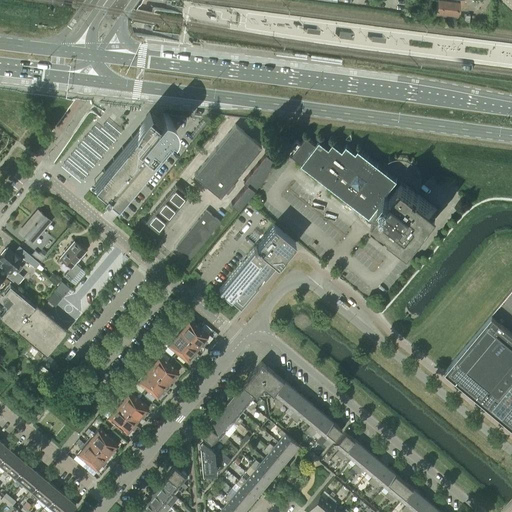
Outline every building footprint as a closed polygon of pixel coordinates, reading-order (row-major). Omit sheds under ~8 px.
[(462,13),(463,0),(435,0),(434,12),(455,15),(455,12),(462,13)] [(352,39),(353,32),(339,30),(338,37),(352,39)] [(115,198),(156,151),(170,135),(169,134),(171,132),(172,132),(173,130),(173,127),(173,124),(172,122),(171,119),(170,117),(169,116),(167,115),(165,113),(163,113),(162,112),(162,113),(158,119),(152,114),(149,112),(147,114),(145,116),(143,118),(141,121),(139,123),(140,124),(93,179),(96,182),(103,187),(103,188),(101,190),(106,194),(108,192),(115,198)] [(233,178),(261,145),(235,124),(194,174),(219,195),(225,189),(229,192),(237,181),(233,178)] [(386,193),(397,178),(358,148),(356,151),(346,144),(342,149),(333,141),(329,147),(319,139),(315,144),(306,137),(301,143),(296,140),(287,152),(363,212),(364,210),(378,221),(377,222),(409,247),(410,246),(409,245),(412,241),(412,242),(416,239),(420,236),(423,233),(426,230),(428,227),(430,223),(432,219),(433,215),(433,214),(436,210),(437,211),(437,210),(400,181),(390,195),(391,195),(390,196),(386,193)] [(238,208),(276,162),(265,153),(242,181),(245,184),(231,202),(238,208)] [(157,231),(187,196),(187,195),(175,184),(145,221),(157,231)] [(32,242),(50,220),(38,210),(19,231),(32,242)] [(189,258),(219,221),(205,210),(175,246),(189,258)] [(264,278),(295,241),(273,223),(256,244),(255,243),(253,246),(254,247),(219,289),(240,307),(258,286),(253,281),(256,278),(259,280),(262,276),(264,278)] [(73,240),(60,256),(71,266),(64,274),(70,279),(81,267),(74,262),(85,250),(73,240)] [(17,263),(21,259),(18,257),(20,256),(18,254),(20,253),(15,249),(12,252),(6,247),(0,253),(0,257),(1,258),(0,258),(0,265),(1,266),(3,265),(9,270),(6,274),(17,283),(23,275),(17,270),(21,266),(17,263)] [(40,262),(47,253),(42,249),(38,253),(36,251),(33,255),(40,262)] [(39,262),(26,251),(22,256),(35,267),(39,262)] [(62,298),(70,289),(61,282),(54,291),(62,298)] [(8,305),(1,314),(47,353),(67,329),(36,303),(34,304),(10,284),(3,292),(7,296),(3,301),(8,305)] [(487,404),(511,424),(511,288),(445,369),(483,401),(483,402),(484,404),(486,405),(487,404)] [(188,339),(199,326),(189,318),(185,323),(182,321),(178,325),(181,328),(178,331),(188,339)] [(204,339),(208,333),(199,326),(188,339),(197,347),(200,344),(203,346),(207,342),(204,339)] [(176,353),(188,339),(178,331),(175,334),(172,332),(168,337),(171,339),(167,345),(176,353)] [(194,350),(197,347),(188,339),(176,353),(186,360),(191,355),(193,358),(197,353),(194,350)] [(56,362),(49,356),(47,353),(42,359),(51,367),(56,362)] [(157,375),(169,362),(159,354),(154,359),(151,357),(148,362),(150,364),(148,367),(157,375)] [(291,386),(274,372),(261,361),(235,391),(253,406),(256,403),(251,399),(262,386),(263,387),(263,386),(277,396),(272,401),(276,404),(291,386)] [(174,375),(178,370),(169,362),(157,375),(167,383),(170,380),(173,382),(176,378),(174,375)] [(146,389),(157,375),(148,367),(145,371),(142,368),(138,373),(141,375),(137,381),(146,389)] [(167,389),(164,387),(167,383),(157,375),(146,389),(156,397),(160,391),(163,394),(167,389)] [(288,406),(299,393),(291,386),(276,404),(279,407),(283,402),(288,406)] [(127,412),(138,398),(129,390),(124,396),(121,393),(117,398),(120,400),(118,404),(127,412)] [(253,406),(235,391),(228,399),(242,411),(246,406),(250,409),(253,406)] [(293,418),(308,400),(299,393),(288,406),(293,410),(289,415),(293,418)] [(143,412),(148,406),(138,398),(127,412),(137,419),(139,416),(142,419),(146,414),(143,412)] [(242,411),(228,399),(221,408),(239,423),(242,419),(238,415),(242,411)] [(305,420),(316,407),(308,400),(293,418),(296,421),(300,416),(305,420)] [(116,425),(127,412),(118,404),(115,407),(112,404),(108,409),(111,412),(106,417),(116,425)] [(309,432),(324,414),(316,407),(305,420),(310,424),(306,429),(309,432)] [(239,423),(221,408),(214,416),(228,427),(232,422),(236,426),(239,423)] [(137,425),(134,423),(137,419),(127,412),(116,425),(125,433),(130,427),(133,430),(137,425)] [(321,434),(333,421),(324,414),(309,432),(312,435),(316,430),(321,434)] [(228,427),(214,416),(207,424),(225,439),(228,436),(224,432),(228,427)] [(326,446),(340,429),(341,428),(333,421),(321,434),(326,438),(322,443),(326,446)] [(225,439),(207,424),(200,433),(213,444),(218,439),(223,443),(225,439)] [(97,448),(108,434),(99,426),(94,432),(91,429),(87,434),(90,437),(87,440),(97,448)] [(298,444),(280,428),(277,432),(282,436),(277,441),(291,452),(298,444)] [(338,456),(353,438),(344,431),(333,444),(338,448),(335,453),(338,456)] [(113,448),(118,442),(108,434),(97,448),(106,456),(109,452),(112,455),(116,450),(113,448)] [(216,450),(203,438),(199,442),(202,477),(217,473),(216,450)] [(350,458),(361,445),(353,438),(338,456),(341,459),(345,454),(350,458)] [(86,461),(97,448),(87,440),(85,443),(81,441),(78,445),(81,448),(76,453),(86,461)] [(0,457),(8,447),(0,441),(0,457)] [(291,452),(277,441),(273,446),(269,442),(266,446),(284,461),(291,452)] [(354,470),(369,452),(361,445),(350,458),(355,462),(351,467),(354,470)] [(284,461),(266,446),(263,449),(268,453),(264,458),(277,469),(284,461)] [(0,464),(5,469),(17,454),(8,447),(0,457),(0,464)] [(104,459),(106,456),(97,448),(86,461),(95,469),(100,464),(103,466),(107,462),(104,459)] [(229,459),(222,452),(219,456),(226,463),(229,459)] [(367,472),(378,459),(369,452),(354,470),(358,473),(362,468),(367,472)] [(13,475),(25,461),(17,454),(5,469),(13,475)] [(270,477),(277,469),(264,458),(260,463),(255,459),(252,462),(270,477)] [(371,484),(386,466),(378,459),(367,472),(372,476),(368,481),(371,484)] [(22,483),(34,468),(25,461),(13,475),(22,483)] [(263,486),(270,477),(252,462),(249,465),(254,469),(250,475),(263,486)] [(182,470),(181,471),(174,465),(166,474),(184,489),(187,485),(182,481),(187,476),(185,475),(186,473),(185,472),(183,470),(182,470)] [(383,486),(394,473),(386,466),(371,484),(375,486),(378,482),(383,486)] [(30,489),(42,475),(34,468),(22,483),(30,489)] [(388,497),(403,479),(394,473),(383,486),(388,490),(384,495),(388,497)] [(184,489),(166,474),(159,482),(173,493),(177,488),(181,492),(184,489)] [(38,496),(50,482),(42,475),(30,489),(38,496)] [(263,486),(250,475),(245,480),(241,476),(238,479),(256,494),(263,486)] [(249,503),(256,494),(238,479),(235,482),(240,486),(235,491),(249,503)] [(400,500),(411,487),(403,479),(388,497),(391,500),(395,496),(400,500)] [(47,503),(58,489),(50,482),(38,496),(47,503)] [(173,493),(159,482),(152,490),(170,505),(177,497),(173,493)] [(405,511),(420,494),(411,487),(400,500),(405,504),(401,509),(405,511)] [(55,510),(67,496),(58,489),(47,503),(55,510)] [(161,511),(164,511),(170,505),(152,490),(145,499),(159,510),(161,511)] [(249,503),(235,491),(231,496),(227,492),(224,496),(242,511),(249,503)] [(313,511),(318,511),(332,496),(329,494),(325,498),(319,494),(308,507),(313,511)] [(414,511),(418,511),(428,501),(420,494),(405,511),(410,511),(412,510),(414,511)] [(57,511),(67,511),(75,503),(67,496),(55,510),(57,511)] [(240,511),(242,511),(224,496),(221,499),(226,503),(222,508),(226,511),(240,511)] [(333,511),(336,508),(332,504),(335,500),(332,496),(318,511),(333,511)] [(156,511),(159,510),(145,499),(138,507),(144,511),(156,511)] [(432,511),(436,507),(428,501),(418,511),(432,511)]
